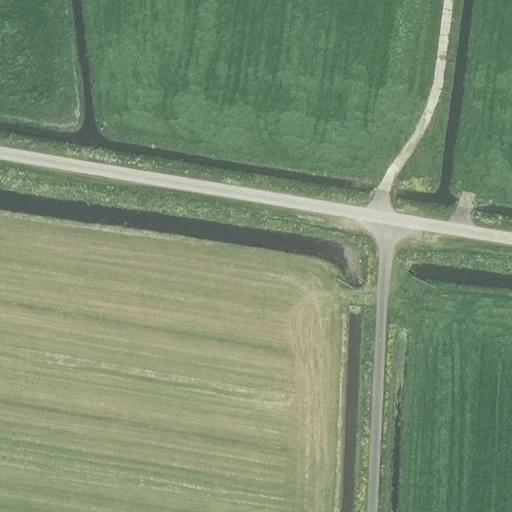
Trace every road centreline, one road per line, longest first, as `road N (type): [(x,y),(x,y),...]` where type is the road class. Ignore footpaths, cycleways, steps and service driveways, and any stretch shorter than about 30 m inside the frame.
road 1 (unclassified): [(511,240),(0,153)]
road 2 (track): [(378,217),(384,188),(430,102),(446,5)]
